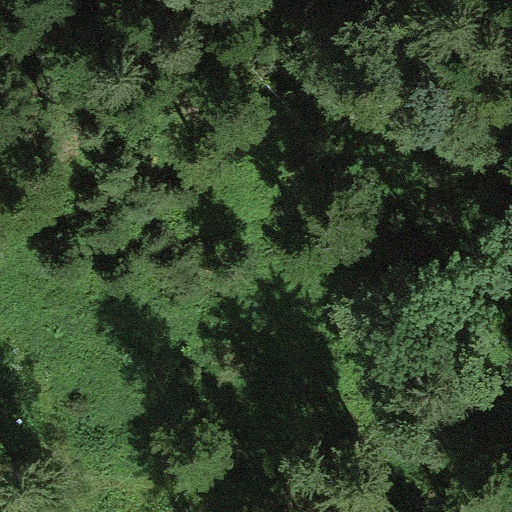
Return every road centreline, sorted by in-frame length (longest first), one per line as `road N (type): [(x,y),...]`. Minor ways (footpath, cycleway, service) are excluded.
road 1 (track): [(243,0),(71,130),(0,167)]
road 2 (track): [(96,511),(97,494),(0,335)]
